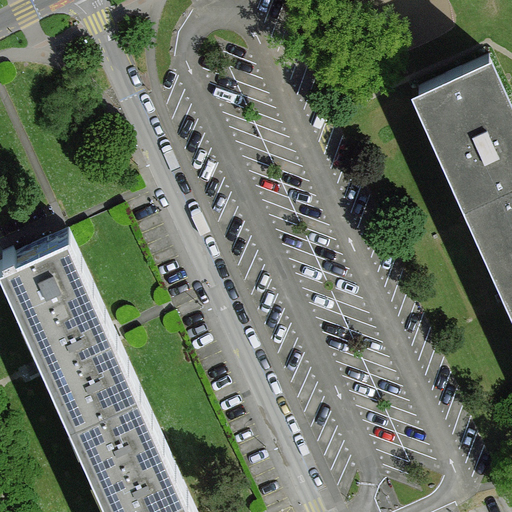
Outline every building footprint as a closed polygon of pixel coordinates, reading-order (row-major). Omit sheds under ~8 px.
[(420,85),(470,193),(511,174),(511,103),(489,53),(420,85)] [(511,174),(470,193),(511,287),(511,174)] [(0,258),(0,259),(23,311),(93,279),(70,227),(18,251),(15,246),(3,251),(6,256),(0,258)] [(23,311),(47,363),(117,332),(93,279),(23,311)] [(71,415),(140,384),(117,332),(47,363),(71,415)] [(140,384),(71,415),(94,466),(164,435),(140,384)] [(164,435),(94,466),(114,511),(130,511),(187,487),(164,435)] [(199,511),(187,487),(130,511),(199,511)]
